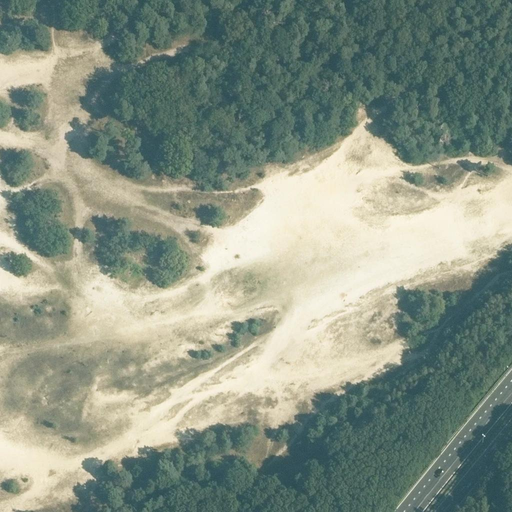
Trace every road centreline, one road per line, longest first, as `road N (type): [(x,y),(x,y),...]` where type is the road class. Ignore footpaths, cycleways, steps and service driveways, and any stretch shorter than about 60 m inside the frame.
road 1 (motorway): [(511,393),(413,511)]
road 2 (track): [(511,76),(432,86),(384,101),(375,116)]
